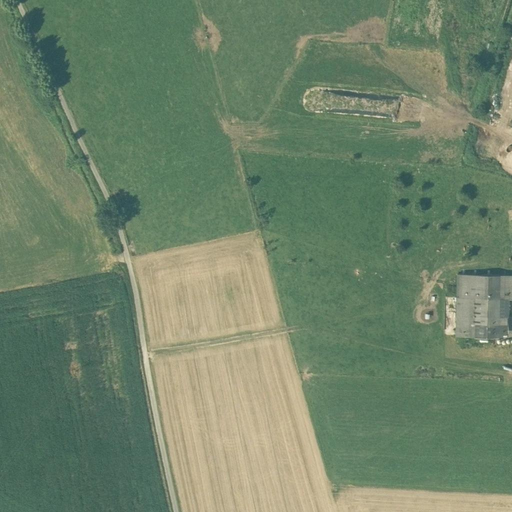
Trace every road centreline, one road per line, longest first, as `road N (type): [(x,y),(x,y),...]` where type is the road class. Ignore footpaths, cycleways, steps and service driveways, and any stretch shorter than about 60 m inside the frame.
road 1 (unclassified): [(176,511),(126,238),(17,0)]
road 2 (track): [(146,349),(305,323),(445,361),(511,368)]
